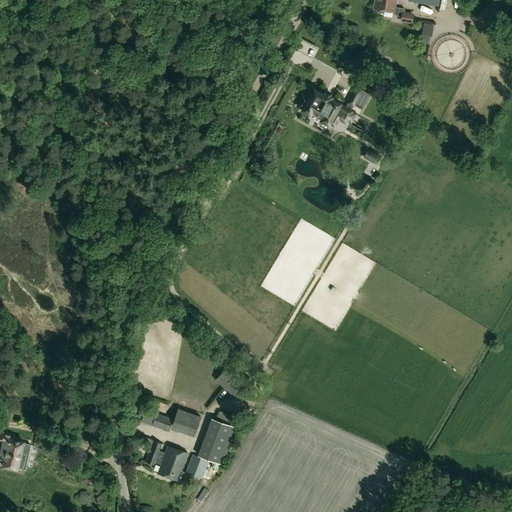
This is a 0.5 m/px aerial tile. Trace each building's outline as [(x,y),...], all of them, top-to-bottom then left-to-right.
[(401,20),(411,22),(412,14),(404,13),(404,9),(394,7),(395,0),(374,0),(372,11),(384,13),(384,10),(393,12),(393,13),(400,16),(402,17),(401,20)] [(331,77),(336,68),(324,62),(319,72),(331,77)] [(331,78),(337,81),(341,72),(336,69),(331,78)] [(339,104),(340,103),(331,98),(331,96),(324,92),(323,94),(313,89),(308,99),(303,96),(298,106),(303,108),(302,110),(310,114),(310,113),(321,119),(320,120),(328,124),(329,123),(334,125),(338,118),(345,122),(346,119),(351,122),(355,113),(349,110),(352,105),(353,106),(354,105),(361,109),(369,94),(362,90),(362,89),(356,86),(347,103),(348,103),(346,108),(339,104)] [(381,155),(368,149),(364,157),(376,164),(381,155)] [(239,400),(252,385),(229,366),(216,381),(239,400)] [(171,426),(193,433),(199,417),(177,409),(171,426)] [(168,431),(172,420),(144,410),(140,421),(168,431)] [(217,417),(233,423),(235,416),(219,411),(217,417)] [(212,419),(198,456),(221,464),(235,427),(212,419)] [(0,432),(0,440),(2,442),(0,451),(0,458),(3,459),(2,466),(15,469),(22,442),(11,439),(12,436),(0,432)] [(145,462),(153,465),(154,462),(160,464),(157,474),(177,481),(186,453),(167,446),(165,453),(159,450),(161,444),(152,441),(145,462)] [(207,461),(195,456),(192,455),(185,473),(200,479),(207,461)]
